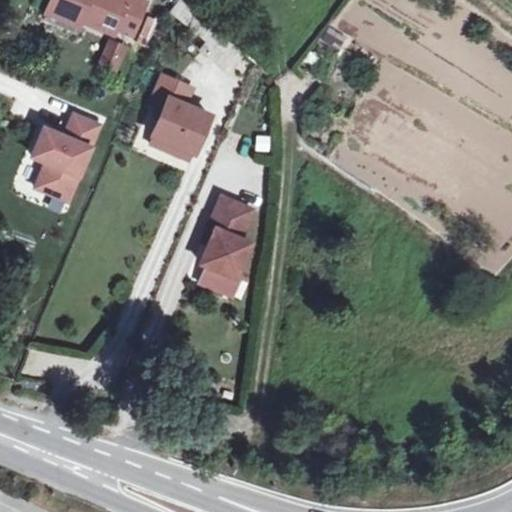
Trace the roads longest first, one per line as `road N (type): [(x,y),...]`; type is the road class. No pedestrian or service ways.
road 1 (track): [(122,438),(243,429),(261,400),(289,156)]
road 2 (motorway): [(289,511),(103,462)]
road 3 (secondary): [(0,450),(144,511)]
road 4 (secondary): [(232,511),(103,462)]
